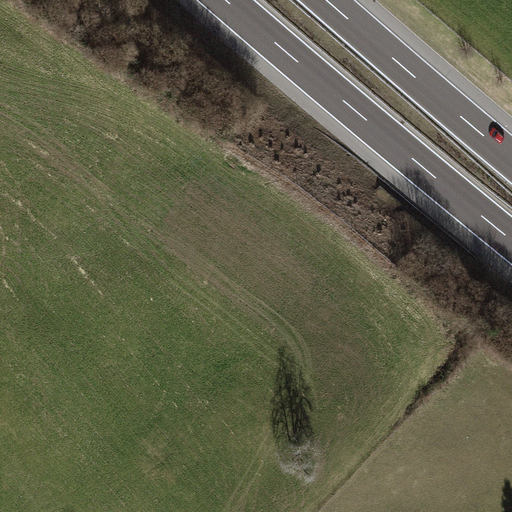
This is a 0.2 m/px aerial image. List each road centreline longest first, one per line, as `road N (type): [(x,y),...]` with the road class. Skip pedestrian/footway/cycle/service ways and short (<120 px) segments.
road 1 (motorway): [(224,0),(511,241)]
road 2 (motorway): [(511,157),(328,0)]
